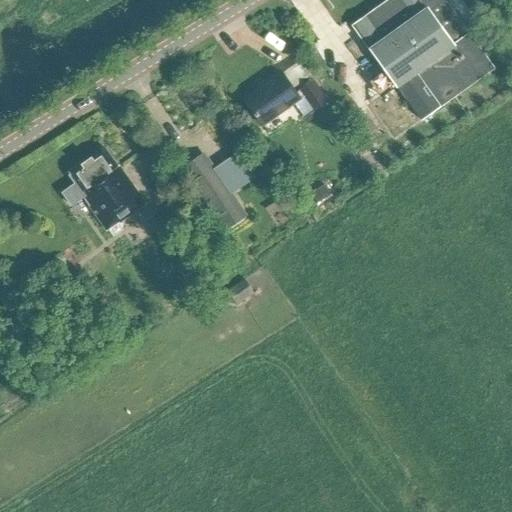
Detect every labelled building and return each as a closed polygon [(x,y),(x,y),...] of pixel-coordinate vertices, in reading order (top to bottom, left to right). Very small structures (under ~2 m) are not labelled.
[(366,15),(352,25),(369,49),(368,49),(395,86),(420,120),(441,105),(493,68),(443,0),(425,0),(422,2),(420,0),(388,0),(367,16),(366,15)] [(314,110),(327,100),(312,79),(298,88),(299,90),(295,92),(281,73),(244,99),(262,125),(303,95),(314,110)] [(68,175),(74,183),(61,193),(70,205),(82,196),(89,207),(89,208),(90,207),(106,231),(108,229),(113,236),(121,230),(122,225),(120,221),(145,203),(118,165),(117,166),(104,148),(70,172),(71,173),(68,175)] [(214,169),(192,184),(223,230),(245,215),(214,169)] [(251,274),(232,287),(241,301),(260,288),(251,274)]
